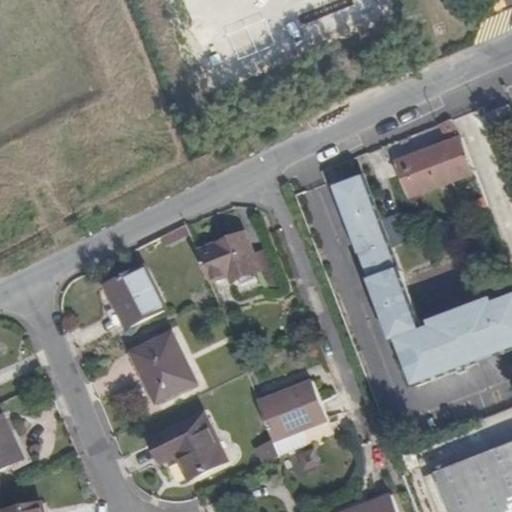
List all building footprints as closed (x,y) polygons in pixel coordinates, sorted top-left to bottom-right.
[(502,97),(495,78),(480,84),(486,103),(502,97)] [(442,120),(446,137),(461,134),(457,117),(442,120)] [(419,194),(475,175),(462,141),(405,163),(419,194)] [(409,296),(392,249),(365,176),(336,187),(360,253),(363,252),(373,280),(377,279),(385,300),(377,302),(390,337),(398,334),(407,357),(416,354),(424,377),(476,358),(474,352),(499,343),(501,348),(510,345),(508,339),(511,337),(511,291),(493,298),(491,294),(428,317),(431,324),(421,327),(412,303),(401,307),(398,300),(409,296)] [(395,245),(406,241),(398,215),(388,218),(395,245)] [(252,237),(204,256),(215,287),(236,279),(240,288),(267,277),(252,237)] [(168,305),(146,260),(101,282),(123,327),(168,305)] [(370,282),(377,302),(385,300),(377,279),(373,280),(370,282)] [(412,303),(409,296),(398,300),(401,307),(412,303)] [(202,382),(178,332),(138,351),(163,401),(202,382)] [(476,358),(501,348),(499,343),(474,352),(476,358)] [(415,380),(424,377),(416,354),(407,357),(415,380)] [(318,388),(265,408),(280,447),(305,438),(334,427),(318,388)] [(206,405),(145,433),(159,464),(177,455),(187,478),(232,456),(206,405)] [(0,464),(20,454),(0,415),(0,464)] [(310,450),(305,438),(280,447),(285,459),(310,450)] [(511,511),(511,439),(433,471),(449,511),(511,511)] [(257,448),(264,464),(281,457),(274,441),(257,448)] [(402,511),(395,493),(347,511),(402,511)] [(44,511),(41,500),(8,509),(8,511),(44,511)]
